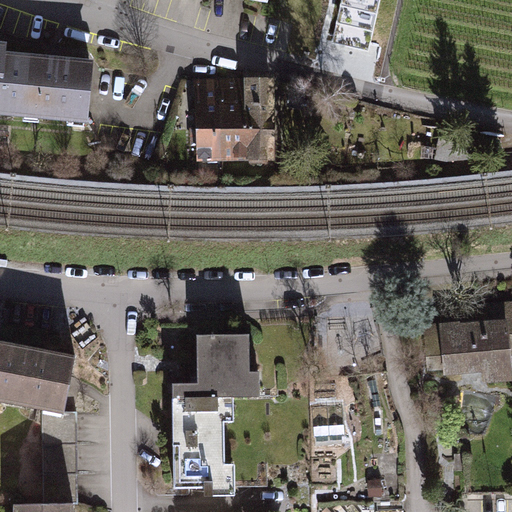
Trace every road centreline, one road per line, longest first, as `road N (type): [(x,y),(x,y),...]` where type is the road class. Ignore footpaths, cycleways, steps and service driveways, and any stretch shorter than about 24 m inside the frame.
road 1 (residential): [(0,287),(188,304),(394,286),(511,266)]
road 2 (residential): [(35,0),(382,97),(511,121)]
